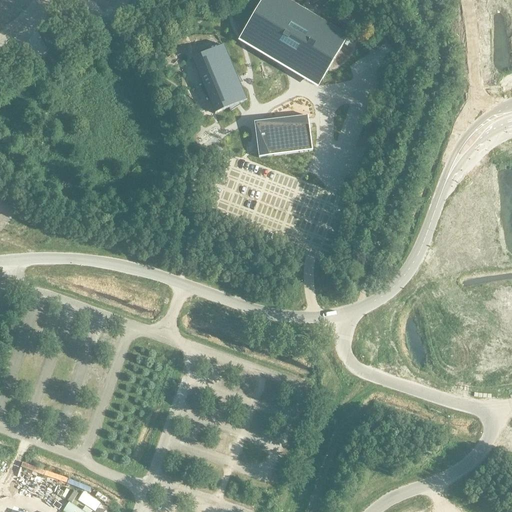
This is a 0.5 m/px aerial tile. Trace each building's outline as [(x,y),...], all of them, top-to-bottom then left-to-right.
[(130,0),(110,0),(104,7),(115,17),(130,0)] [(262,0),(243,33),(322,80),(343,45),(347,47),(352,39),(347,36),(347,37),(313,16),(301,8),(300,9),(285,0),(262,0)] [(192,59),(204,88),(201,89),(203,92),(205,92),(215,114),(218,113),(229,108),(230,111),(236,107),(236,105),(247,101),(239,83),(238,83),(234,69),(228,56),(224,46),(194,58),(192,59)] [(262,128),(255,129),(257,141),(256,141),(259,158),(312,151),(308,116),(261,122),(262,128)] [(35,508),(43,511),(44,511),(53,493),(44,489),(35,508)]
